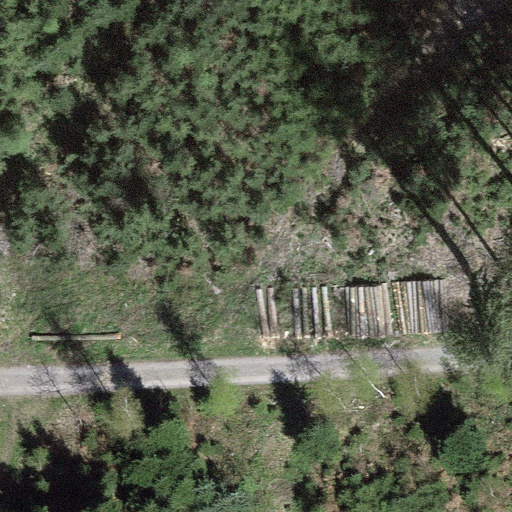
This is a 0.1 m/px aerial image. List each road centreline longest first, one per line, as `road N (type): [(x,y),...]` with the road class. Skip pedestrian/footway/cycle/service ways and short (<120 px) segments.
road 1 (track): [(511,348),(0,378)]
road 2 (track): [(10,511),(25,378)]
